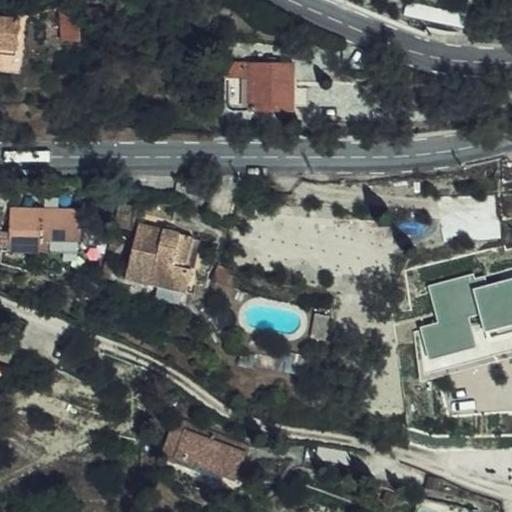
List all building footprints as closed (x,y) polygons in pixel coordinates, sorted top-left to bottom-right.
[(100,12),(80,15),(83,42),(103,39),(100,12)] [(0,52),(12,27),(0,25),(0,52)] [(12,27),(0,52),(0,61),(41,63),(43,28),(12,27)] [(315,54),(246,52),(246,102),(315,103),(315,54)] [(29,230),(29,247),(29,251),(101,252),(101,206),(29,204),(29,230)] [(18,209),(0,209),(0,235),(18,235),(18,230),(18,209)] [(157,221),(144,277),(177,285),(201,291),(206,292),(212,268),(203,266),(210,235),(157,221)] [(388,227),(367,225),(365,258),(403,261),(404,240),(405,224),(388,223),(388,227)] [(0,235),(0,245),(29,247),(29,230),(18,230),(18,235),(0,235)] [(423,375),(511,354),(511,270),(432,289),(440,320),(422,324),(429,354),(419,357),(423,375)] [(201,291),(177,285),(174,297),(198,303),(201,291)] [(296,358),(292,376),(320,383),(323,366),(296,358)] [(210,430),(201,454),(260,476),(269,452),(210,430)]
